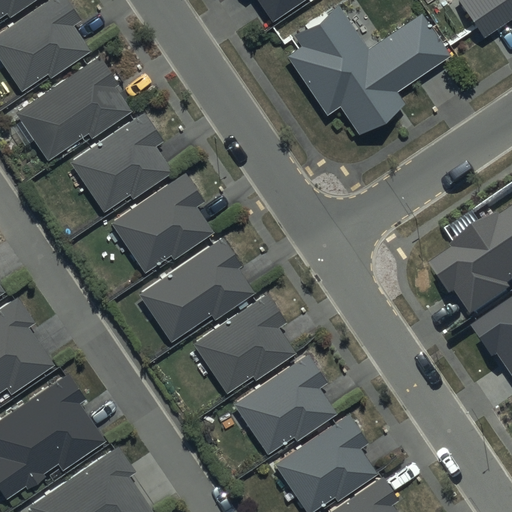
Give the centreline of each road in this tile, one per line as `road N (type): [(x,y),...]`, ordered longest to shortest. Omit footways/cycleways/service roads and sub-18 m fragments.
road 1 (residential): [(213,511),(0,200)]
road 2 (residential): [(326,246),(501,509)]
road 3 (residential): [(157,0),(326,246)]
road 4 (residential): [(326,246),(511,119)]
